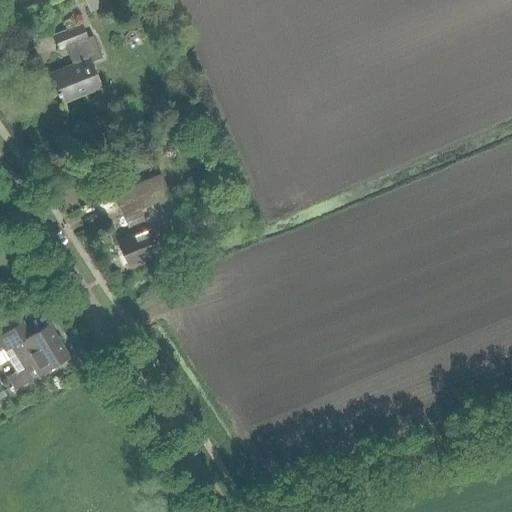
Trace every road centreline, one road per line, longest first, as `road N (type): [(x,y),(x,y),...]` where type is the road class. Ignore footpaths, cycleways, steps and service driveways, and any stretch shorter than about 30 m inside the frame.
road 1 (unclassified): [(223,511),(0,171)]
road 2 (track): [(269,511),(511,420)]
